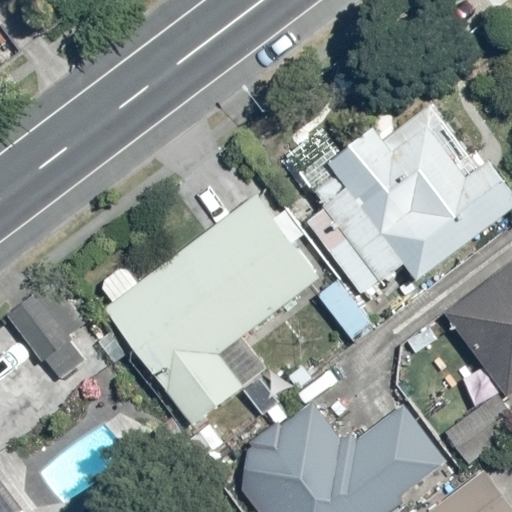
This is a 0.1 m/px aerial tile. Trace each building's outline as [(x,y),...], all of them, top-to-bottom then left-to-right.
[(482,165),(440,109),(392,144),(378,125),(307,177),(348,233),(329,247),(363,295),(409,261),(421,277),(511,210),(511,181),(494,157),(482,165)] [(92,275),(112,302),(109,304),(195,421),(269,366),(244,332),(321,275),(259,192),(142,279),(122,252),(92,275)] [(511,263),(443,313),(500,391),(446,430),(462,452),(511,415),(511,408),(507,401),(511,397),(511,263)] [(344,282),(321,297),(352,343),(375,327),(344,282)] [(267,510),(264,511),(385,511),(448,463),(402,404),(349,446),(312,399),(230,463),(267,510)] [(440,511),(431,499),(414,511),(440,511)]
